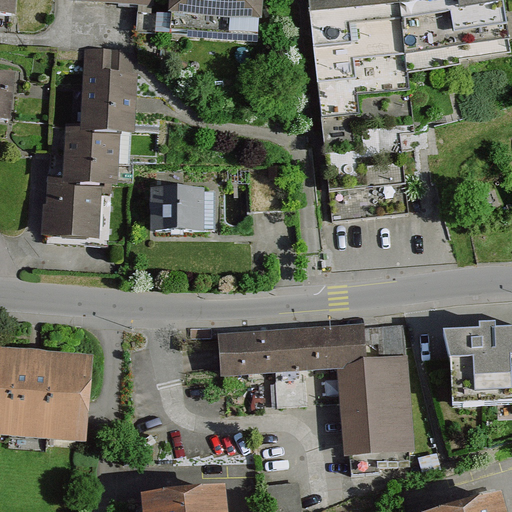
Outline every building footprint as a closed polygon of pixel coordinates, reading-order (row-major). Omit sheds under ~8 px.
[(19,0),(0,0),(0,17),(18,19),(19,0)] [(260,0),(173,0),(172,29),(258,36),(260,0)] [(308,0),(332,222),(408,214),(399,133),(414,132),(408,72),(460,64),(458,58),(511,52),(502,0),(308,0)] [(121,56),(89,55),(85,130),(71,129),(68,180),(52,179),(49,233),(96,236),(99,181),(114,182),(118,127),(130,128),(133,72),(121,56)] [(15,77),(0,76),(0,121),(13,122),(15,77)] [(202,190),(155,190),(154,228),(202,229),(202,190)] [(369,323),(216,335),(220,375),(341,365),(348,460),(412,455),(405,362),(372,365),(369,323)] [(511,335),(453,338),(457,409),(511,406),(511,335)] [(85,358),(0,350),(0,427),(78,435),(85,358)] [(304,511),(300,480),(280,483),(284,511),(304,511)] [(223,511),(221,491),(148,497),(149,511),(223,511)] [(500,511),(496,497),(440,511),(500,511)]
